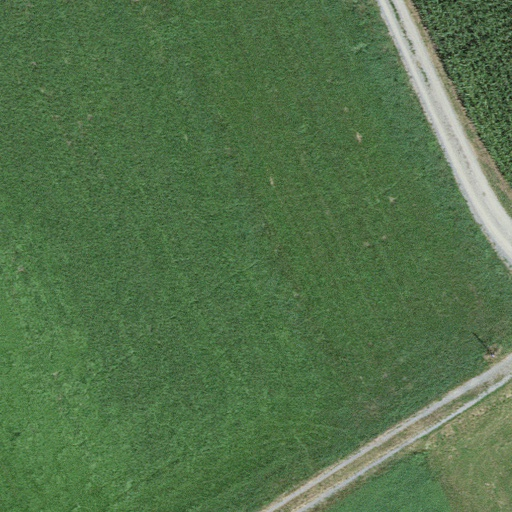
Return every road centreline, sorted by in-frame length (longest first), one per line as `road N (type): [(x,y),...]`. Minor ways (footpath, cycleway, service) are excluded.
road 1 (track): [(387,0),(464,171),(511,248)]
road 2 (track): [(511,361),(278,511)]
